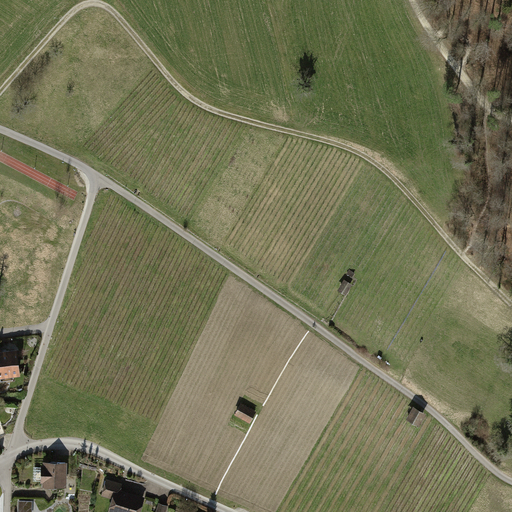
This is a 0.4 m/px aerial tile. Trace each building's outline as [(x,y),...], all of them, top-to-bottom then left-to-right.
[(343,280),(337,289),(345,294),(351,285),(343,280)] [(13,375),(22,374),(19,348),(0,350),(0,377),(2,377),(2,380),(14,379),(13,375)] [(257,411),(241,403),(235,414),(250,423),(257,411)] [(413,407),(406,419),(419,427),(426,414),(413,407)] [(42,486),(67,487),(67,462),(43,462),(43,466),(41,465),(40,482),(42,483),(42,486)] [(107,511),(140,511),(145,497),(120,490),(122,483),(106,479),(102,495),(112,498),(107,511)] [(18,511),(32,511),(33,501),(19,500),(18,511)] [(165,511),(168,505),(158,503),(155,511),(165,511)]
